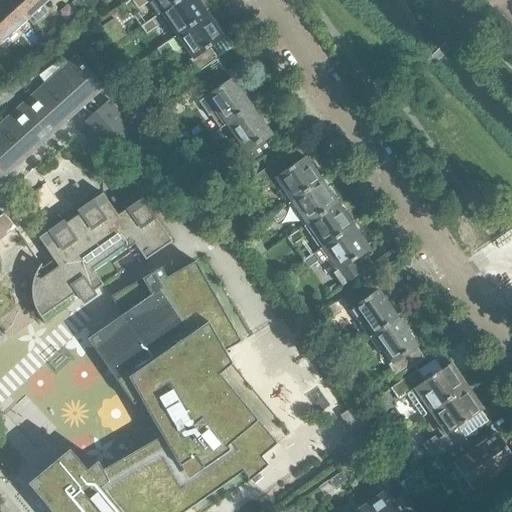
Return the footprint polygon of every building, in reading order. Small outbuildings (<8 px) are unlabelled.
[(0,43),(27,19),(9,0),(3,0),(0,3),(0,43)] [(9,0),(27,19),(32,25),(48,11),(43,5),(48,0),(9,0)] [(75,9),(82,5),(82,4),(79,0),(73,0),(71,2),(75,9)] [(142,5),(139,0),(131,0),(126,4),(131,12),(142,5)] [(178,0),(146,0),(157,14),(178,0)] [(203,0),(178,0),(157,14),(173,37),(211,11),(203,0)] [(209,48),(224,38),(221,35),(224,33),(215,20),(212,23),(207,16),(208,15),(207,14),(174,38),(158,50),(163,58),(174,50),(176,53),(186,46),(194,58),(188,62),(196,74),(219,59),(218,58),(217,59),(209,48)] [(158,27),(153,19),(142,27),(147,35),(158,27)] [(112,20),(101,27),(113,45),(124,38),(112,20)] [(55,63),(38,75),(44,84),(0,124),(0,179),(81,106),(90,116),(81,124),(111,156),(138,132),(108,99),(99,108),(91,98),(104,86),(76,55),(61,69),(55,63)] [(223,125),(252,106),(234,79),(232,80),(224,68),(197,86),(223,125)] [(252,106),(223,125),(234,141),(238,138),(241,142),(237,145),(250,165),(278,147),(270,136),(271,135),(252,106)] [(285,206),(287,204),(327,177),(316,162),(313,164),(307,156),(292,166),(285,155),(252,177),(261,191),(275,185),(280,191),(276,194),(285,206)] [(222,184),(216,176),(208,181),(213,190),(222,184)] [(327,177),(287,204),(288,205),(285,207),(300,229),(304,227),(343,200),(327,177)] [(114,264),(134,251),(138,248),(146,260),(173,242),(143,199),(118,216),(103,193),(78,210),(78,211),(80,214),(66,224),(64,221),(39,238),(55,260),(43,268),(41,267),(42,265),(42,264),(41,265),(38,270),(35,276),(35,277),(34,281),(33,285),(33,288),(32,293),(33,296),(33,300),(34,304),(35,307),(37,311),(39,314),(41,317),(77,292),(80,297),(84,303),(96,295),(94,292),(120,273),(114,264)] [(359,222),(343,200),(304,227),(319,249),(359,222)] [(276,222),(276,223),(288,216),(282,207),(270,214),(271,215),(267,218),(271,225),(276,222)] [(0,241),(16,228),(4,213),(0,216),(0,336),(1,336),(0,334),(0,241)] [(359,222),(319,249),(302,260),(308,269),(319,262),(321,265),(327,260),(334,272),(333,272),(342,285),(364,270),(357,258),(371,248),(368,245),(372,242),(359,222)] [(286,238),(292,246),(304,238),(298,230),(286,238)] [(271,253),(262,240),(253,246),(262,259),(271,253)] [(278,444),(220,374),(233,364),(225,351),(242,342),(196,262),(167,278),(162,268),(144,278),(112,297),(123,316),(89,339),(130,399),(134,405),(142,399),(147,409),(141,413),(151,430),(157,426),(162,436),(104,470),(98,461),(87,470),(70,450),(29,484),(52,511),(185,511),(243,472),(250,481),(269,465),(262,457),(278,444)] [(415,281),(411,274),(405,279),(409,285),(415,281)] [(369,338),(398,318),(378,290),(377,291),(369,279),(342,298),(369,338)] [(321,312),(327,321),(341,311),(335,303),(321,312)] [(398,318),(369,338),(380,353),(382,351),(390,363),(387,365),(396,378),(424,359),(416,347),(417,346),(398,318)] [(429,413),(467,386),(451,362),(425,380),(418,369),(390,388),(399,401),(412,391),(418,400),(420,399),(429,413)] [(467,386),(429,413),(438,426),(437,427),(443,436),(436,440),(433,437),(421,445),(430,457),(433,455),(436,459),(465,438),(458,427),(483,410),(467,386)] [(379,437),(357,404),(345,412),(340,416),(363,449),(379,437)] [(473,450),(465,438),(436,459),(444,471),(455,464),(474,491),(511,464),(511,455),(497,433),(473,450)] [(372,445),(362,453),(367,460),(377,453),(372,445)] [(364,504),(369,511),(403,511),(396,501),(407,493),(399,480),(390,466),(376,475),(385,489),(364,504)] [(421,483),(413,470),(399,480),(407,493),(416,487),(421,483)] [(344,483),(338,474),(322,485),(328,494),(344,483)]
